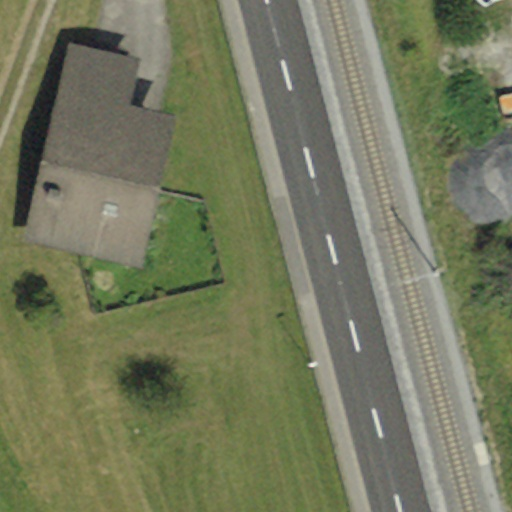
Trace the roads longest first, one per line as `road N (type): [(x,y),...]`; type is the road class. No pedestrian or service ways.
road 1 (tertiary): [(265,0),(398,511)]
road 2 (track): [(0,125),(43,0)]
